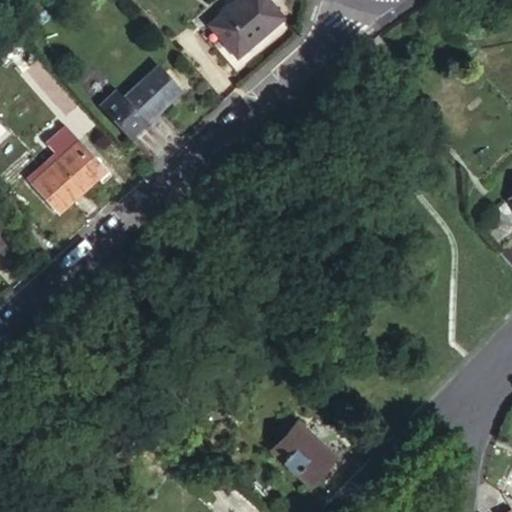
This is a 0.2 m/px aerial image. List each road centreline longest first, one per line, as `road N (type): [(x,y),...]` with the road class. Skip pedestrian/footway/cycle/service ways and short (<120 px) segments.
road 1 (residential): [(360,0),(350,26),(0,336)]
road 2 (residential): [(341,511),(502,354)]
road 3 (residential): [(462,511),(502,354)]
